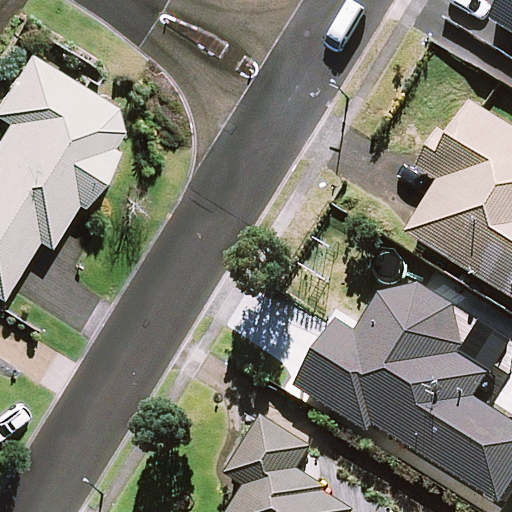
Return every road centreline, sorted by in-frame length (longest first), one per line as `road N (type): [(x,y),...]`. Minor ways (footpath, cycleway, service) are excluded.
road 1 (residential): [(30,511),(285,100)]
road 2 (residential): [(125,0),(285,100)]
